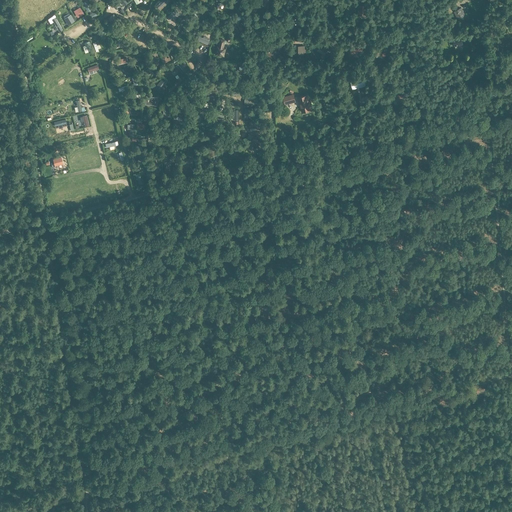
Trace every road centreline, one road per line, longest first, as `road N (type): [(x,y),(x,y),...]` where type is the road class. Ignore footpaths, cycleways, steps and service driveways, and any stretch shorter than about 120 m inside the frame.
road 1 (track): [(43,200),(87,496),(511,375)]
road 2 (unclassified): [(179,183),(511,91)]
road 3 (track): [(484,99),(511,364)]
road 4 (track): [(43,200),(13,0)]
road 5 (track): [(0,231),(179,183)]
